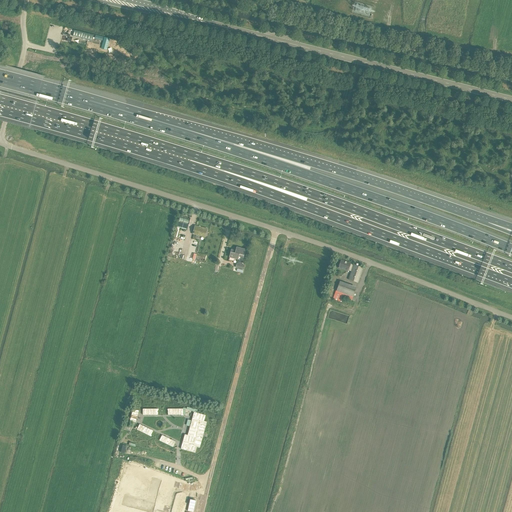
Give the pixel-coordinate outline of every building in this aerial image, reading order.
[(76,31),(74,37),(94,42),(95,36),(76,31)] [(179,219),(177,227),(179,228),(187,230),(189,222),(190,219),(180,216),(179,219)] [(195,226),(193,234),(205,237),(207,229),(195,226)] [(229,257),(238,260),(239,255),(243,257),(245,249),(237,247),(235,252),(231,251),(229,257)] [(338,268),(348,271),(348,270),(351,271),(348,280),(358,283),(359,278),(363,268),(353,264),(353,265),(350,264),(351,263),(341,260),(338,268)] [(333,273),(328,285),(333,287),(338,275),(333,273)] [(340,284),(337,293),(354,300),(357,291),(340,284)] [(139,411),(133,409),(130,421),(136,422),(139,411)] [(188,435),(185,434),(181,449),(195,453),(197,447),(200,448),(207,422),(204,421),(205,415),(194,412),(188,435)] [(150,436),(153,431),(140,424),(138,428),(137,429),(137,430),(150,436)] [(173,447),(175,442),(162,435),(159,440),(173,447)]
